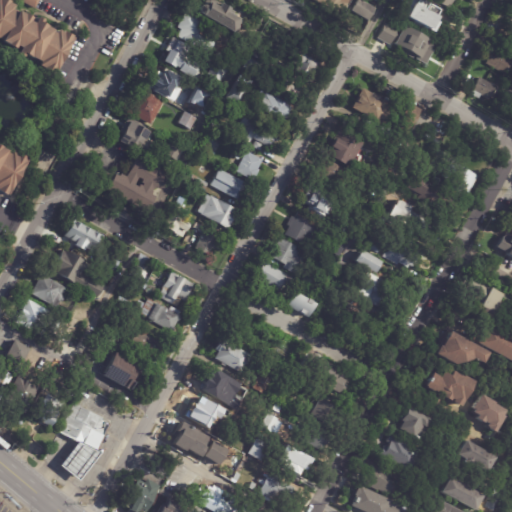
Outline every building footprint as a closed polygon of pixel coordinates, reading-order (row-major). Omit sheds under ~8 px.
[(30,21),(34,14),(40,18),(38,21),(55,31),(58,27),(63,30),(64,29),(72,34),(72,35),(74,36),(53,71),(51,70),(50,72),(42,67),(43,66),(37,62),(39,59),(33,56),(32,58),(26,54),(26,55),(20,52),(18,55),(13,51),(16,45),(12,43),(11,46),(0,39),(0,0),(8,0),(15,4),(13,7),(28,16),(26,18),(30,21)] [(18,0),(34,8),(38,0),(18,0)] [(233,35),(195,13),(193,9),(196,6),(200,5),(203,6),(206,0),(211,0),(233,13),(231,16),(241,22),(233,35)] [(346,0),(338,15),(311,0),(346,0)] [(350,10),(356,0),(366,0),(365,2),(374,8),(367,20),(350,10)] [(420,0),(425,3),(423,6),(427,9),(424,14),(432,19),(431,21),(435,24),(429,33),(425,31),(424,32),(402,18),(404,15),(402,14),(403,12),(405,13),(410,5),(403,0),(420,0)] [(174,35),(191,44),(202,23),(185,13),(174,35)] [(511,20),(510,19),(503,32),(511,37),(511,20)] [(383,23),(396,30),(387,44),(375,37),(383,23)] [(431,43),(427,49),(429,51),(422,64),(413,59),(413,58),(391,45),(402,26),(431,43)] [(172,37),(208,59),(196,80),(161,60),(166,52),(164,51),(172,37)] [(292,69),(295,65),(288,61),(300,39),(321,50),(318,55),(322,57),(315,69),(312,67),(306,77),(292,69)] [(205,41),(212,44),(208,51),(201,48),(205,41)] [(289,74),(292,76),(292,77),(302,82),(293,98),(283,92),(282,94),(274,90),(279,81),(267,74),(268,71),(260,67),(257,72),(243,65),(246,59),(257,65),(259,61),(251,57),(255,49),(267,56),(270,49),(277,53),(274,60),(284,66),(285,66),(292,70),(289,74)] [(511,61),(511,68),(507,77),(503,75),(503,76),(484,65),(493,50),(511,61)] [(205,74),(214,59),(226,66),(217,81),(205,74)] [(168,88),(174,91),(170,99),(164,95),(163,96),(142,84),(154,64),(174,76),(168,88)] [(479,78),(495,88),(487,101),(479,96),(477,99),(468,94),(479,78)] [(224,98),(233,82),(246,89),(237,105),(224,98)] [(187,106),(198,87),(210,94),(199,113),(187,106)] [(163,100),(150,124),(128,112),(142,88),(163,100)] [(379,126),(348,108),(359,88),(376,98),(384,102),(382,106),(388,109),(379,126)] [(383,95),(383,94),(381,93),(383,90),(385,91),(386,89),(394,94),(391,99),(383,95)] [(272,98),(273,97),(285,104),(284,105),(289,107),(280,124),(270,118),(268,120),(253,112),(255,109),(252,108),(258,98),(259,99),(262,93),(272,98)] [(417,110),(414,117),(416,118),(414,121),(413,121),(405,135),(392,128),(406,104),(417,110)] [(182,112),(194,118),(188,130),(176,124),(182,112)] [(274,143),(271,141),(264,155),(250,147),(254,141),(249,138),(245,145),(236,140),(243,127),(236,123),(243,112),(279,133),(274,143)] [(118,138),(130,118),(150,129),(138,149),(118,138)] [(359,144),(350,160),(365,169),(360,177),(321,155),(335,130),(359,144)] [(170,140),(181,146),(174,159),(163,153),(170,140)] [(26,157),(7,193),(5,192),(4,193),(0,190),(0,147),(8,152),(9,148),(15,151),(15,150),(24,155),(26,157)] [(260,160),(255,169),(256,170),(250,181),(233,172),(244,151),(260,160)] [(109,203),(113,197),(103,191),(112,175),(116,177),(118,175),(124,178),(135,158),(166,175),(157,191),(153,189),(149,196),(152,198),(140,220),(109,203)] [(321,158),(359,180),(347,201),(309,180),(321,158)] [(473,177),(464,194),(458,190),(456,194),(441,186),(444,180),(438,177),(446,162),(473,177)] [(237,202),(207,186),(216,169),(246,186),(237,202)] [(101,189),(92,185),(98,174),(107,178),(101,189)] [(452,204),(453,204),(451,208),(449,207),(446,213),(400,188),(407,174),(454,200),(452,204)] [(191,175),(206,184),(202,190),(187,181),(191,175)] [(303,210),(304,209),(294,202),(302,190),(306,193),(308,189),(328,203),(317,220),(309,215),(310,214),(306,211),(306,212),(303,210)] [(177,194),(186,199),(180,211),(170,205),(177,194)] [(207,196),(236,212),(225,231),(197,215),(197,214),(194,212),(204,195),(207,197),(207,196)] [(407,207),(406,210),(421,218),(416,227),(430,234),(434,227),(440,231),(437,237),(435,236),(431,245),(412,235),(415,228),(400,220),(397,226),(380,217),(386,205),(389,207),(393,200),(407,207)] [(188,224),(184,232),(177,228),(173,234),(159,226),(167,212),(188,224)] [(284,225),(290,216),(292,218),(294,215),(324,233),(318,243),(305,235),(299,245),(282,235),(287,227),(284,225)] [(97,235),(88,251),(81,247),(78,252),(68,246),(70,242),(60,236),(69,220),(97,235)] [(218,239),(212,251),(209,249),(205,257),(192,250),(199,236),(198,236),(199,233),(201,234),(202,230),(218,239)] [(511,258),(502,254),(504,251),(493,246),(499,235),(500,236),(503,231),(511,236),(511,258)] [(361,247),(366,236),(379,243),(373,254),(361,247)] [(411,243),(408,248),(417,253),(410,267),(406,265),(404,269),(396,264),(395,265),(380,257),(391,239),(399,244),(403,237),(411,242),(411,243)] [(270,259),(275,252),(271,250),(277,240),(280,241),(281,240),(294,248),(293,251),(296,253),(297,251),(304,255),(303,256),(305,257),(303,262),(300,261),(294,273),(270,259)] [(333,246),(340,251),(337,257),(329,253),(333,246)] [(358,250),(378,262),(371,274),(351,262),(358,250)] [(47,272),(59,251),(82,264),(77,273),(102,287),(95,299),(47,272)] [(92,263),(98,251),(117,260),(111,272),(92,263)] [(147,258),(140,271),(141,271),(137,279),(142,282),(141,284),(146,286),(143,291),(139,289),(138,290),(123,282),(131,267),(136,269),(138,264),(134,261),(138,254),(147,258)] [(284,288),(280,285),(276,293),(252,279),(261,262),(289,278),(284,288)] [(190,284),(186,291),(190,293),(184,304),(174,298),(170,305),(155,297),(160,289),(159,288),(168,272),(190,284)] [(373,307),(353,296),(366,273),(386,284),(373,307)] [(303,274),(314,280),(310,286),(300,280),(303,274)] [(37,275),(63,289),(59,296),(62,298),(55,311),(49,308),(49,307),(27,295),(37,275)] [(499,294),(495,301),(499,303),(494,312),(490,309),(485,316),(477,312),(479,308),(476,306),(479,301),(461,291),(469,275),(491,288),(491,289),(499,294)] [(511,296),(511,308),(498,301),(502,291),(511,296)] [(306,303),(311,306),(303,319),(282,306),(289,294),(301,300),(306,303)] [(116,297),(130,305),(126,313),(111,305),(116,297)] [(23,299),(49,311),(48,315),(58,320),(53,331),(31,321),(26,332),(11,325),(23,299)] [(168,332),(130,312),(136,301),(142,304),(144,299),(176,316),(176,317),(178,318),(175,322),(174,321),(168,332)] [(511,332),(511,364),(474,343),(488,318),(504,327),(504,328),(511,332)] [(153,352),(150,358),(126,346),(134,330),(162,345),(158,354),(153,352)] [(435,345),(437,346),(446,331),(484,353),(478,364),(468,358),(460,371),(430,354),(435,345)] [(111,344),(100,338),(103,333),(113,339),(111,344)] [(113,346),(116,340),(127,346),(126,347),(129,349),(128,351),(124,349),(124,351),(113,346)] [(26,350),(18,365),(3,356),(11,341),(26,350)] [(239,374),(211,360),(215,353),(211,351),(216,341),(220,343),(221,341),(248,356),(248,357),(250,358),(246,365),(244,364),(239,374)] [(126,391),(100,376),(113,354),(136,367),(127,382),(130,384),(126,391)] [(294,365),(300,370),(294,379),(287,374),(294,365)] [(343,374),(340,379),(344,382),(342,385),(345,387),(340,396),(320,385),(330,367),(343,374)] [(8,384),(11,373),(0,370),(0,383),(0,382),(8,384)] [(459,406),(441,396),(442,394),(438,391),(437,392),(435,391),(435,392),(426,387),(427,386),(425,385),(427,382),(426,381),(428,378),(429,378),(432,372),(439,377),(442,372),(449,376),(452,371),(462,377),(463,375),(473,382),(459,406)] [(252,390),(258,377),(260,378),(262,374),(271,379),(268,386),(269,387),(264,396),(252,390)] [(18,418),(0,406),(0,401),(8,388),(4,385),(8,379),(12,382),(15,377),(36,390),(18,418)] [(333,432),(304,414),(320,389),(328,394),(325,400),(339,410),(336,416),(341,419),(333,432)] [(46,431),(40,427),(41,425),(30,419),(44,394),(62,404),(46,431)] [(205,424),(182,411),(192,394),(215,407),(205,424)] [(501,415),(503,416),(494,432),(487,427),(488,427),(485,425),(487,423),(484,421),(483,422),(475,417),(477,414),(471,411),(473,408),(471,407),(475,401),(476,401),(480,394),(494,402),(493,403),(504,410),(501,415)] [(76,441),(57,430),(74,402),(101,417),(100,418),(109,423),(94,449),(76,441)] [(400,422),(397,420),(404,408),(425,419),(415,439),(414,438),(413,440),(409,438),(408,439),(394,432),(400,422)] [(270,434),(259,427),(267,415),(277,421),(270,434)] [(199,456),(198,459),(183,450),(182,453),(169,446),(176,435),(173,434),(179,423),(206,439),(201,447),(206,450),(210,442),(226,451),(217,467),(199,456)] [(297,441),(303,428),(323,438),(317,451),(297,441)] [(386,440),(385,440),(389,433),(423,452),(410,475),(377,456),(386,440)] [(247,444),(242,452),(229,445),(234,437),(247,444)] [(493,456),(485,470),(472,462),(471,465),(462,459),(463,457),(455,452),(463,439),(493,456)] [(76,441),(94,449),(98,451),(75,480),(57,465),(76,441)] [(310,461),(301,478),(277,466),(286,448),(310,461)] [(362,482),(372,464),(397,477),(387,495),(362,482)] [(286,505),(278,501),(276,505),(255,495),(264,476),(293,490),(286,505)] [(474,509),(440,491),(443,485),(440,483),(442,479),(445,481),(448,477),(481,495),(474,509)] [(158,488),(143,511),(124,511),(125,511),(119,507),(135,480),(142,484),(145,480),(158,488)] [(232,497),(224,511),(209,511),(194,504),(195,503),(192,502),(203,481),(208,484),(207,488),(210,489),(212,486),(232,497)] [(361,511),(350,506),(350,508),(347,507),(353,496),(351,495),(354,488),(355,489),(357,486),(395,505),(395,506),(399,508),(398,510),(402,511),(361,511)] [(461,511),(426,511),(434,497),(461,511)] [(155,511),(163,499),(184,511),(155,511)]
